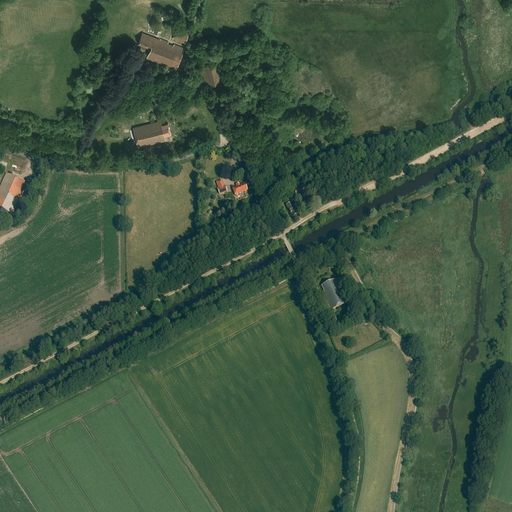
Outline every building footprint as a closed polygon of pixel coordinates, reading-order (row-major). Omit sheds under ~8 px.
[(173,39),(185,44),(189,34),(177,29),(173,39)] [(176,71),(184,49),(161,40),(160,40),(142,33),(138,44),(150,48),(146,59),(176,71)] [(215,88),(225,86),(220,62),(200,67),(204,85),(214,83),(215,88)] [(164,136),(170,134),(167,123),(161,125),(160,121),(133,128),(138,148),(166,141),(164,136)] [(12,215),(27,183),(6,174),(0,187),(0,218),(4,221),(8,213),(12,215)] [(224,186),(221,180),(216,183),(218,189),(217,189),(220,195),(227,192),(225,186),(224,186)] [(235,195),(247,190),(244,184),(232,189),(235,195)] [(297,196),(304,192),(301,185),(293,189),(297,196)] [(292,217),(297,215),(291,203),(286,206),(292,217)] [(332,312),(349,304),(338,279),(322,287),(325,293),(323,293),(332,312)]
